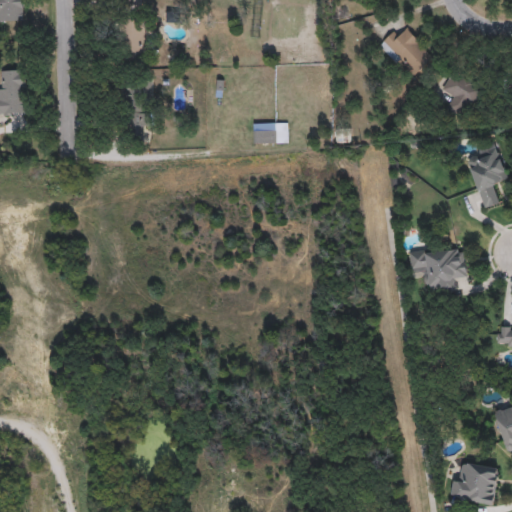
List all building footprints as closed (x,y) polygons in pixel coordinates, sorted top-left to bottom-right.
[(0,0),(23,0),(23,19),(0,19),(0,0)] [(147,18),(147,58),(119,58),(119,18),(147,18)] [(434,57),(414,77),(381,43),(394,31),(399,36),(407,28),(434,57)] [(27,112),(0,112),(0,85),(1,85),(0,70),(25,69),(27,112)] [(453,96),(442,88),(456,69),(485,90),(465,118),(447,105),(453,96)] [(511,93),(501,93),(502,76),(511,76),(511,93)] [(121,83),(143,83),(143,108),(121,108),(121,83)] [(146,136),(128,136),(128,112),(146,112),(146,136)] [(253,122),(276,122),(276,142),(253,142),(253,122)] [(497,146),(508,178),(495,183),(502,202),(484,208),(467,156),(497,146)] [(468,277),(455,279),(456,291),(428,294),(425,270),(412,272),(410,253),(464,246),(468,277)] [(498,326),(511,326),(511,345),(498,345),(498,326)] [(511,451),(506,453),(495,410),(511,405),(511,451)] [(460,482),(463,463),(499,468),(495,505),(451,500),(453,481),(460,482)]
